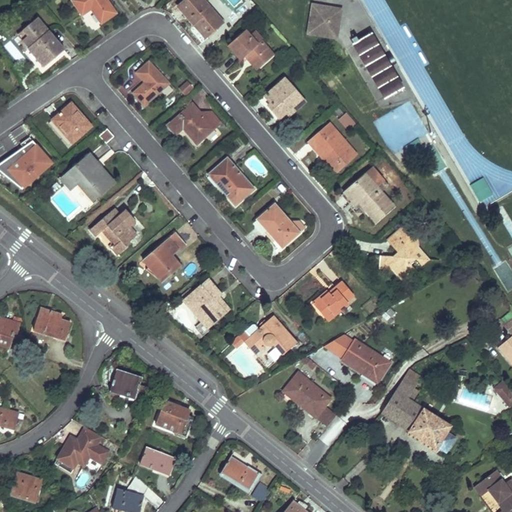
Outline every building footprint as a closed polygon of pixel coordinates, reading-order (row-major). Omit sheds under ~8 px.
[(116,13),(106,0),(72,0),(82,15),(91,10),(101,23),(116,13)] [(222,22),(203,0),(186,0),(178,7),(195,27),(197,26),(204,34),(208,32),(209,33),(222,22)] [(310,33),(337,37),(340,18),(333,9),(314,6),(310,33)] [(64,49),(37,18),(17,35),(29,48),(30,48),(45,65),(64,49)] [(249,36),(245,31),(231,43),(243,57),(247,54),(259,67),(274,55),(261,41),(257,45),(249,36)] [(262,40),(255,31),(249,36),(257,45),(261,41),(262,40)] [(403,89),(371,34),(355,43),(387,98),(403,89)] [(243,57),(231,43),(228,45),(241,60),(243,57)] [(29,48),(27,50),(42,67),(45,65),(29,48)] [(168,83),(149,62),(136,73),(144,83),(133,94),(143,105),(168,83)] [(304,102),(285,80),(260,101),(278,122),(287,114),(289,116),(304,102)] [(193,88),(187,81),(178,89),(184,95),(193,88)] [(409,101),(373,121),(392,155),(405,147),(409,154),(422,146),(417,137),(426,132),(409,101)] [(90,126),(71,104),(49,123),(68,145),(90,126)] [(214,129),(192,104),(168,125),(176,134),(183,128),(197,143),(214,129)] [(343,113),(338,107),(333,111),(338,117),(343,113)] [(343,115),(338,119),(346,128),(351,124),(343,115)] [(356,154),(330,125),(312,140),(324,155),(322,157),(334,172),(356,154)] [(113,137),(106,129),(99,135),(106,143),(113,137)] [(42,155),(24,133),(5,149),(24,171),(42,155)] [(114,182),(90,154),(62,179),(70,189),(78,183),(93,200),(114,182)] [(254,189),(227,158),(208,174),(235,205),(254,189)] [(393,206),(365,174),(341,195),(357,212),(363,208),(375,222),(393,206)] [(470,184),(479,200),(493,193),(483,176),(470,184)] [(299,232),(275,205),(257,219),(282,247),(299,232)] [(511,223),(502,207),(496,211),(511,235),(511,223)] [(115,208),(89,230),(95,237),(107,227),(119,242),(111,248),(117,256),(130,244),(129,242),(137,234),(132,228),(134,224),(135,223),(136,220),(125,209),(120,213),(115,208)] [(418,237),(407,224),(389,240),(399,251),(398,257),(382,256),(381,268),(392,268),(403,280),(416,270),(411,264),(416,260),(421,265),(428,260),(416,247),(418,237)] [(186,245),(176,232),(161,244),(162,245),(158,249),(156,247),(146,256),(152,264),(148,267),(147,271),(161,283),(180,267),(172,256),(186,245)] [(146,256),(142,259),(148,267),(152,264),(146,256)] [(220,294),(207,280),(193,291),(184,300),(183,300),(207,327),(228,309),(218,296),(220,294)] [(347,301),(354,296),(342,282),(335,288),(337,291),(332,295),(328,290),(319,297),(324,301),(317,307),(328,321),(348,303),(347,301)] [(184,300),(193,291),(190,288),(180,296),(184,300)] [(319,297),(313,303),(317,307),(324,301),(319,297)] [(61,315),(51,312),(41,309),(34,330),(64,340),(69,323),(60,320),(61,315)] [(298,342),(274,315),(243,341),(255,354),(266,346),(268,346),(270,345),(273,344),(282,355),(298,342)] [(4,318),(2,323),(1,328),(0,328),(0,344),(9,347),(13,331),(16,332),(19,323),(4,318)] [(511,331),(511,319),(503,327),(509,334),(511,331)] [(511,336),(499,346),(511,361),(511,360),(511,366),(511,367),(511,368),(511,336)] [(389,361),(356,339),(342,359),(377,382),(389,361)] [(511,360),(511,361),(499,346),(496,349),(511,367),(511,366),(511,360)] [(309,356),(305,361),(312,365),(315,361),(309,356)] [(421,377),(408,369),(382,412),(410,429),(409,431),(435,448),(436,446),(446,431),(450,425),(412,401),(418,390),(415,387),(421,377)] [(141,379),(115,371),(109,392),(141,402),(146,389),(139,387),(141,379)] [(330,398),(298,372),(283,390),(315,416),(330,398)] [(511,395),(500,381),(491,387),(507,407),(511,403),(511,395)] [(180,407),(172,403),(164,400),(155,424),(185,436),(192,416),(188,414),(178,411),(180,407)] [(0,425),(4,426),(4,428),(14,430),(18,413),(0,408),(0,425)] [(85,465),(91,456),(103,463),(110,450),(98,443),(103,435),(85,425),(78,438),(76,437),(74,439),(70,437),(55,462),(72,472),(78,461),(85,465)] [(446,452),(456,437),(446,431),(436,446),(446,452)] [(147,447),(143,455),(140,464),(168,474),(174,458),(147,447)] [(259,473),(253,469),(247,465),(245,468),(230,458),(221,472),(248,488),(259,473)] [(493,469),(471,485),(478,494),(485,489),(500,508),(494,511),(511,511),(511,510),(509,507),(511,504),(511,484),(507,478),(501,483),(498,479),(499,478),(493,469)] [(17,472),(13,483),(10,494),(35,502),(42,481),(17,472)] [(117,488),(114,498),(112,507),(129,511),(139,511),(144,494),(142,494),(146,487),(135,476),(126,490),(117,488)] [(256,482),(251,498),(263,502),(269,487),(256,482)] [(485,489),(478,494),(477,495),(488,511),(494,511),(500,508),(485,489)] [(306,511),(293,500),(283,511),(306,511)]
